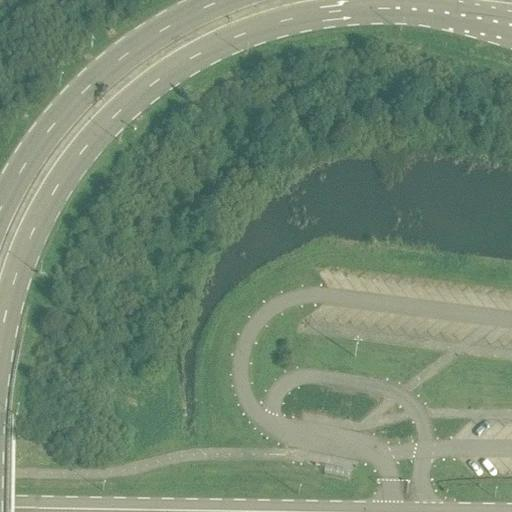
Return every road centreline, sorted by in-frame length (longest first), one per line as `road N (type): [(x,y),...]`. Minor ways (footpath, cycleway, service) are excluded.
road 1 (primary): [(0,354),(14,282),(56,186),(125,104),(166,74),(215,45),(326,12),(431,11),(511,25)]
road 2 (secondary): [(511,510),(0,501)]
road 3 (primary): [(222,0),(162,29),(72,100),(0,211)]
